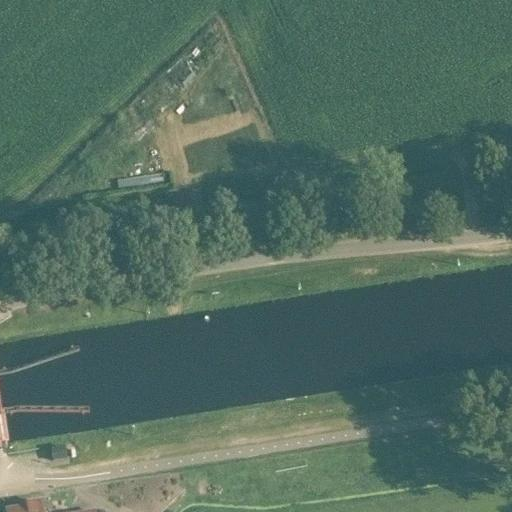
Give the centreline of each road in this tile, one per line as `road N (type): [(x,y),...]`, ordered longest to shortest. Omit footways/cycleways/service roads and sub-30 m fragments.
road 1 (track): [(0,483),(511,394)]
road 2 (unclassified): [(0,297),(195,264),(511,231)]
road 3 (track): [(235,22),(282,129),(299,148),(340,160),(443,151),(459,163),(472,235)]
